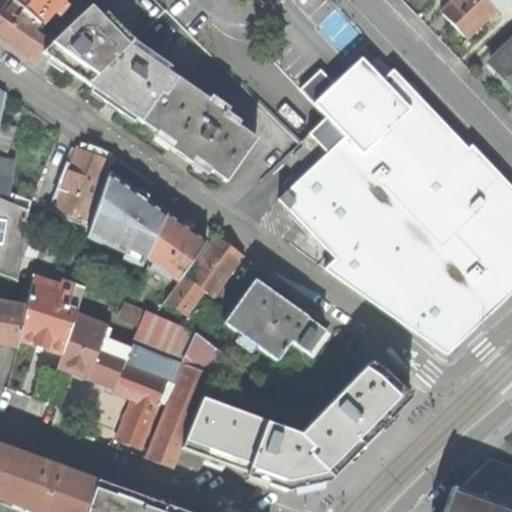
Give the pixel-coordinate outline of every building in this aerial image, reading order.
[(42,52),(50,44),(33,30),(39,23),(10,0),(0,0),(0,2),(2,5),(0,7),(0,40),(11,48),(31,63),(42,52)] [(10,0),(39,23),(51,9),(56,14),(66,4),(61,0),(10,0)] [(451,0),(440,11),(456,28),(465,38),(505,0),(451,0)] [(66,69),(88,85),(132,42),(133,41),(105,13),(100,17),(89,6),(50,44),(42,52),(66,69)] [(511,41),(489,63),(509,84),(511,87),(511,41)] [(110,101),(140,121),(160,92),(165,95),(176,78),(132,42),(88,85),(110,101)] [(496,306),(511,291),(511,189),(471,146),(467,150),(401,81),(391,90),(381,80),(360,58),(333,84),(320,70),(299,89),(326,117),(308,134),(326,153),(285,193),(285,192),(278,199),(334,259),(323,269),(446,355),(496,306)] [(392,70),(381,80),(391,90),(401,81),(392,70)] [(225,181),(255,139),(223,116),(225,113),(176,78),(165,95),(160,92),(140,121),(166,140),(225,181)] [(56,209),(92,221),(99,200),(95,199),(109,161),(91,155),(78,150),(66,182),(60,180),(58,186),(64,188),(56,209)] [(140,268),(145,256),(165,213),(147,201),(147,196),(139,190),(133,191),(124,185),(108,173),(99,200),(92,221),(86,238),(101,245),(102,243),(125,254),(122,260),(140,268)] [(2,199),(0,198),(0,273),(17,280),(19,266),(21,256),(27,214),(28,210),(2,199)] [(171,276),(178,281),(182,275),(205,243),(185,228),(165,213),(145,256),(153,262),(149,268),(166,281),(171,276)] [(43,218),(27,214),(21,256),(29,260),(49,265),(53,247),(39,244),(43,218)] [(164,301),(185,316),(202,290),(212,297),(242,256),(226,245),(216,237),(187,278),(182,275),(178,281),(164,301)] [(29,260),(21,256),(19,266),(32,272),(37,263),(29,260)] [(38,346),(62,353),(74,316),(83,289),(61,281),(58,286),(46,282),(48,277),(37,273),(33,281),(30,280),(25,304),(26,305),(18,339),(38,346)] [(307,354),(323,332),(305,319),(306,318),(287,304),(253,280),(223,323),(275,361),(289,341),(307,354)] [(0,345),(16,349),(18,339),(26,305),(25,304),(0,299),(0,345)] [(159,399),(166,402),(194,332),(183,327),(146,311),(129,350),(106,341),(110,330),(74,316),(62,353),(55,373),(45,404),(58,409),(71,373),(104,386),(132,397),(130,401),(115,439),(140,449),(156,407),(159,399)] [(202,311),(183,327),(194,332),(209,319),(202,311)] [(145,458),(173,468),(180,448),(200,399),(209,375),(210,376),(222,354),(194,332),(166,402),(167,402),(145,458)] [(365,441),(408,397),(385,373),(369,363),(297,435),(263,423),(264,422),(200,399),(180,448),(246,472),(245,476),(262,483),(285,491),(326,481),(365,441)] [(30,399),(45,404),(55,373),(40,368),(30,399)] [(0,503),(24,511),(85,511),(95,482),(70,473),(70,471),(58,467),(59,463),(53,460),(46,458),(45,462),(33,458),(32,459),(0,447),(0,503)] [(489,511),(509,465),(488,458),(457,490),(454,488),(453,486),(451,491),(442,511),(489,511)] [(511,511),(511,466),(509,465),(489,511),(511,511)] [(182,511),(152,501),(96,481),(95,482),(85,511),(182,511)]
